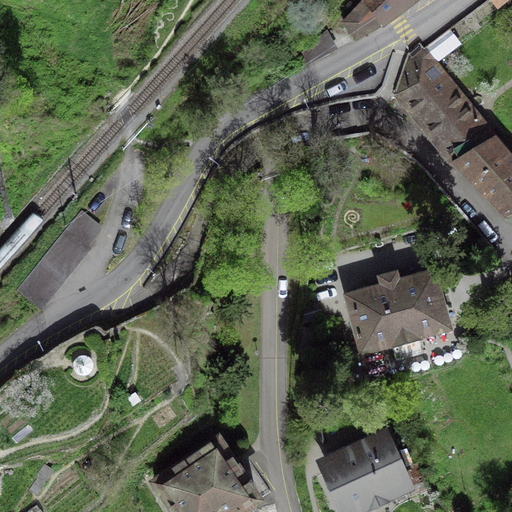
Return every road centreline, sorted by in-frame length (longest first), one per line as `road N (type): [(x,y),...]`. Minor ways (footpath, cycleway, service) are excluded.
road 1 (residential): [(447,0),(229,129),(204,154),(127,274),(0,360)]
road 2 (residential): [(511,248),(409,136),(379,119),(329,121),(261,148)]
